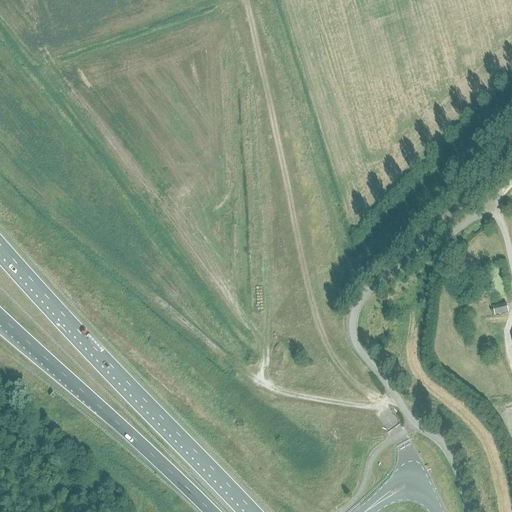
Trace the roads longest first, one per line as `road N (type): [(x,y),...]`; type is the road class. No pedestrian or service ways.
road 1 (trunk): [(252,511),(0,244)]
road 2 (trunk): [(0,316),(210,511)]
road 3 (unclassified): [(396,267),(358,302),(355,339),(415,424)]
road 4 (track): [(392,392),(364,407),(286,394),(256,373),(267,354),(264,338)]
road 5 (unclassified): [(511,154),(396,267)]
